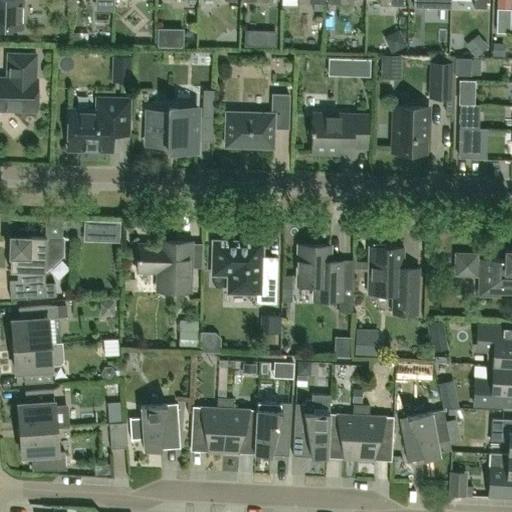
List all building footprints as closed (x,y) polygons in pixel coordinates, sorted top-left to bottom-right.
[(0,0),(0,31),(2,31),(2,27),(22,28),(23,0),(0,0)] [(35,78),(36,54),(7,53),(7,77),(0,77),(0,112),(5,113),(8,110),(36,110),(37,78),(35,78)] [(403,75),(404,54),(387,53),(387,75),(403,75)] [(332,57),(333,75),(371,73),(371,56),(332,57)] [(470,74),(471,57),(455,57),(454,73),(470,74)] [(431,96),(449,96),(450,63),(431,62),(431,96)] [(213,116),(214,89),(203,89),(202,115),(213,116)] [(272,94),(271,113),(226,111),(225,145),(243,146),(252,147),(252,146),(273,147),(273,128),(288,128),(289,94),(272,94)] [(97,98),(96,110),(68,109),(67,149),(111,150),(112,135),(112,126),(128,127),(129,99),(97,98)] [(428,125),(428,106),(393,105),(392,151),(424,152),(425,125),(428,125)] [(168,111),(147,111),(146,142),(168,143),(168,148),(169,148),(169,143),(175,143),(175,148),(189,148),(196,149),(197,107),(169,107),(168,111)] [(366,147),(367,114),(313,112),(312,128),(310,128),(310,132),(312,132),(311,152),(339,153),(339,143),(351,143),(351,146),(366,147)] [(472,140),(473,127),(459,127),(458,139),(472,140)] [(463,182),(479,181),(477,162),(462,163),(463,182)] [(46,236),(62,236),(62,219),(46,219),(46,236)] [(285,257),(284,228),(272,229),(273,257),(285,257)] [(63,237),(46,236),(10,235),(10,254),(10,271),(18,271),(17,279),(9,280),(10,299),(55,295),(54,284),(44,284),(45,272),(63,255),(63,237)] [(158,290),(189,291),(191,241),(159,240),(159,244),(138,243),(137,271),(158,272),(158,290)] [(276,303),(277,257),(261,257),(262,243),(210,241),(209,273),(229,274),(228,292),(257,293),(256,303),(276,303)] [(329,261),(329,245),(299,244),(298,284),(314,285),(313,299),(342,300),(343,262),(329,261)] [(392,313),(418,314),(419,268),(403,268),(404,247),(369,246),(367,293),(392,293),(392,313)] [(511,250),(505,250),(505,259),(480,258),(480,260),(476,260),(476,254),(456,254),(456,274),(476,274),(476,272),(480,272),(479,294),(500,295),(500,291),(511,291),(511,250)] [(57,317),(57,304),(19,307),(19,319),(12,320),(13,338),(12,338),(13,345),(49,343),(47,317),(57,317)] [(281,332),(281,315),(261,314),(261,331),(281,332)] [(197,346),(198,320),(179,319),(178,346),(197,346)] [(428,338),(445,335),(442,319),(426,322),(428,338)] [(477,351),(487,352),(486,364),(511,365),(511,325),(478,324),(477,351)] [(61,342),(49,343),(13,345),(13,353),(14,353),(16,371),(23,371),(24,383),(52,381),(51,363),(60,362),(62,359),(61,342)] [(511,405),(511,365),(486,364),(486,378),(475,377),(474,404),(511,405)] [(54,405),(53,389),(25,391),(26,403),(18,403),(19,421),(18,421),(19,429),(56,427),(66,427),(64,405),(54,405)] [(327,457),(327,451),(329,413),(330,394),(311,393),(311,399),(305,399),(304,403),(295,403),(294,432),(307,433),(310,456),(327,457)] [(207,451),(223,452),(225,397),(217,397),(217,407),(200,406),(200,409),(192,409),(190,445),(206,445),(207,451)] [(234,398),(225,397),(223,452),(238,452),(240,447),(254,447),(256,409),(233,408),(234,398)] [(270,454),(276,431),(290,432),(291,403),(257,402),(256,409),(254,447),(254,453),(270,454)] [(132,438),(143,437),(144,450),(160,448),(161,443),(180,442),(177,406),(166,407),(166,404),(141,406),(142,418),(131,419),(131,417),(129,417),(131,439),(132,439),(132,438)] [(353,414),(329,413),(327,451),(342,452),(343,458),(358,459),(361,404),(353,404),(353,414)] [(361,404),(358,459),(374,459),(376,454),(391,455),(394,419),(385,419),(386,415),(369,414),(369,404),(361,404)] [(451,449),(449,442),(443,410),(406,417),(407,419),(399,421),(406,456),(421,453),(423,458),(440,455),(439,451),(451,449)] [(508,453),(508,454),(511,454),(511,418),(491,418),(490,440),(508,441),(508,453)] [(109,423),(111,448),(127,447),(126,422),(109,423)] [(22,455),(31,454),(32,468),(65,468),(64,451),(58,451),(56,427),(19,429),(20,437),(22,455)] [(511,454),(508,454),(508,453),(489,452),(487,491),(511,491),(511,454)] [(449,483),(448,494),(458,495),(464,495),(465,485),(461,485),(462,476),(449,476),(449,483)]
